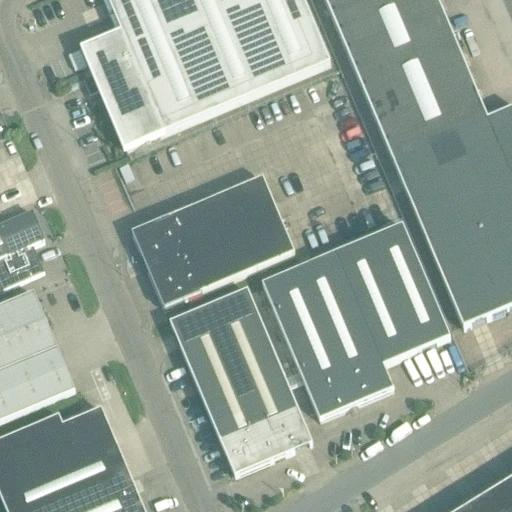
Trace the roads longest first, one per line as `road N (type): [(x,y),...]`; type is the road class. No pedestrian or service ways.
road 1 (unclassified): [(5,0),(4,42),(201,511)]
road 2 (unclassified): [(308,511),(511,386)]
